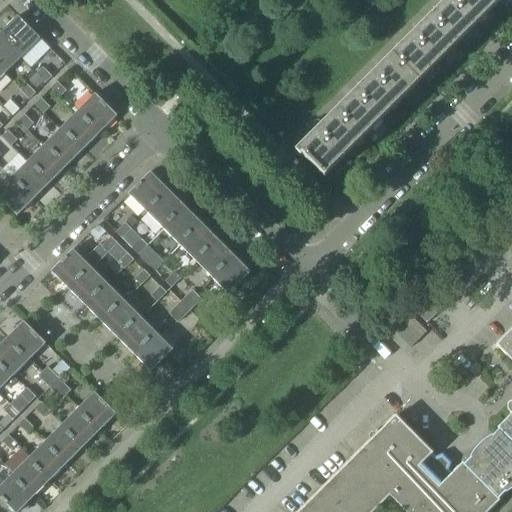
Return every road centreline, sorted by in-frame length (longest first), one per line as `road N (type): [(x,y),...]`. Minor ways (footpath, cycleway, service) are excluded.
road 1 (residential): [(303,269),(511,67)]
road 2 (residential): [(0,288),(161,127)]
road 3 (residential): [(303,269),(161,127)]
road 4 (residential): [(161,127),(31,0)]
